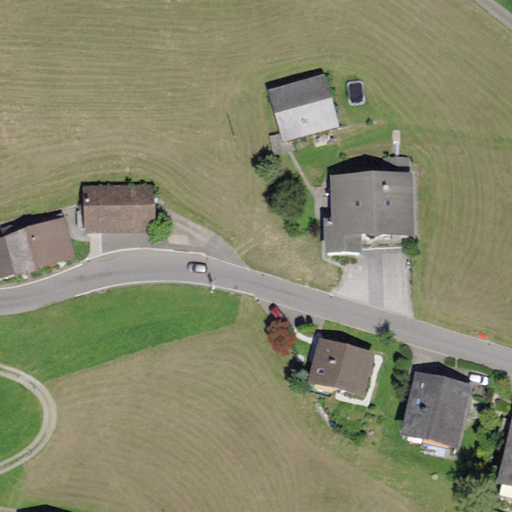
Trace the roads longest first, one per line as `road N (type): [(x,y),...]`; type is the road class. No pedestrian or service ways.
road 1 (tertiary): [(0,299),(154,264),(281,290),(511,363)]
road 2 (track): [(0,372),(31,384),(50,408),(48,432),(29,455),(0,469)]
road 3 (track): [(366,127),(415,127),(511,146)]
